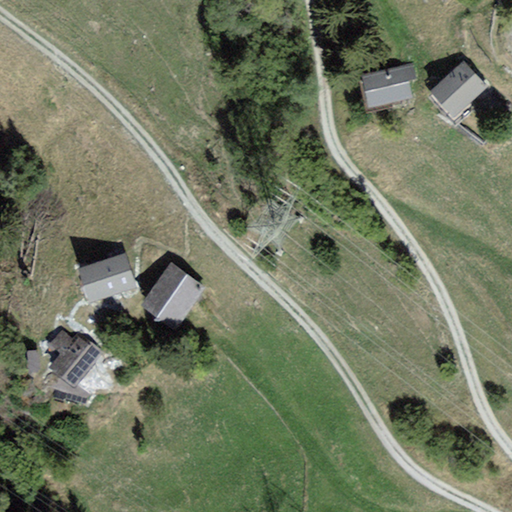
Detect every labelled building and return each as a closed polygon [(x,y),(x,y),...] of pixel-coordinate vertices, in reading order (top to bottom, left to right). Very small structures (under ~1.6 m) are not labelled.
[(484,92),(461,67),(427,99),(449,123),(484,92)] [(407,70),(359,81),(366,111),(413,100),(407,70)] [(118,262),(72,277),(82,306),(127,291),(118,262)] [(170,331),(197,292),(168,271),(140,310),(170,331)] [(59,336),(48,352),(57,360),(45,374),(70,393),(98,358),(74,339),(71,345),(59,336)]
